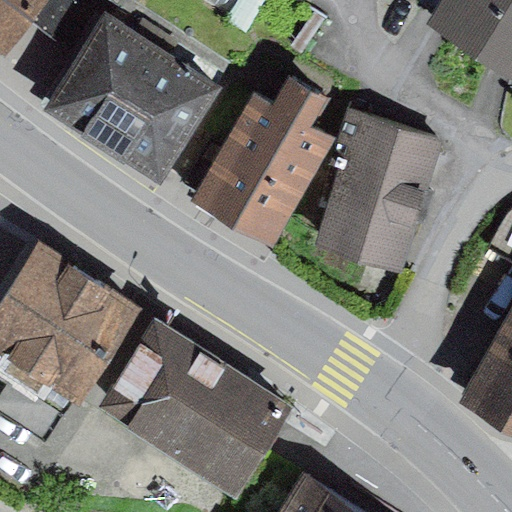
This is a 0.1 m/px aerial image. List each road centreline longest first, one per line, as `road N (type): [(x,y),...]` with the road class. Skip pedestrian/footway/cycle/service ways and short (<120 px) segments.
road 1 (secondary): [(0,137),(370,387)]
road 2 (residential): [(370,387),(458,230),(511,175)]
road 3 (secondary): [(370,387),(449,449),(510,511)]
